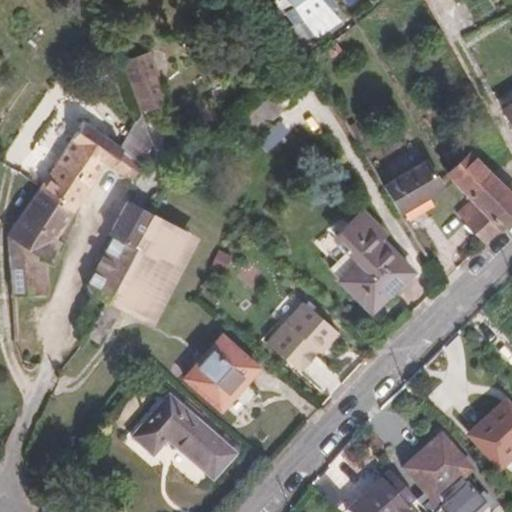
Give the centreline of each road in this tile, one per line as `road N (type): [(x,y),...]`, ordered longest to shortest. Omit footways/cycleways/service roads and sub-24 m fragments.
road 1 (residential): [(249,511),(511,246)]
road 2 (residential): [(105,186),(0,492)]
road 3 (unknown): [(450,306),(301,110)]
road 4 (unknown): [(138,398),(70,511)]
